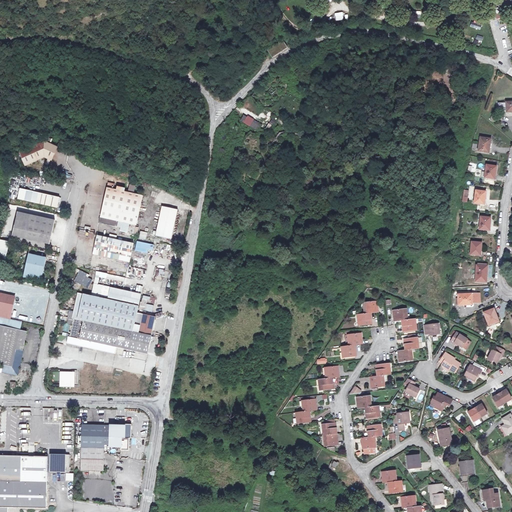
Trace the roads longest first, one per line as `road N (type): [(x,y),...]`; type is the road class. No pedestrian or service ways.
road 1 (unclassified): [(511,72),(408,41),(318,40),(217,116)]
road 2 (unclassified): [(165,402),(217,116)]
road 3 (unclassified): [(217,116),(183,76),(85,48),(0,37)]
road 4 (residential): [(32,399),(80,170)]
road 5 (residential): [(475,511),(417,440),(361,472)]
road 6 (residential): [(361,472),(350,458),(342,392),(382,336)]
road 7 (residential): [(511,161),(499,268),(500,289),(511,296)]
road 8 (unclassified): [(32,399),(165,402)]
